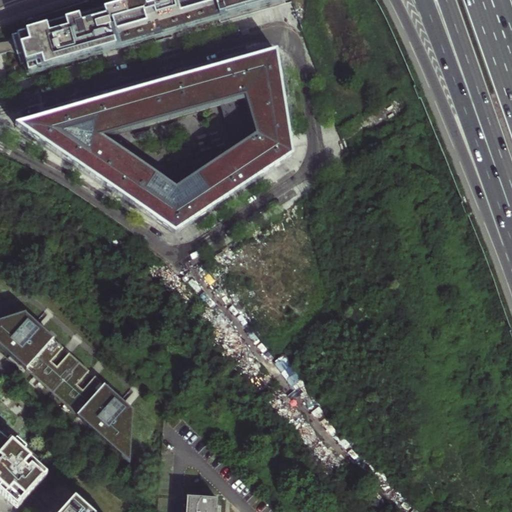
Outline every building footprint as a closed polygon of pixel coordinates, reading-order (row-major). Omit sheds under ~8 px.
[(28,64),(30,73),(219,19),(220,24),(292,3),(290,0),(139,0),(47,27),(21,34),(13,36),(14,42),(0,45),(0,55),(10,53),(18,55),(21,66),(28,64)] [(174,235),(237,196),(293,159),(276,53),(217,70),(14,126),(174,235)] [(24,313),(0,320),(0,350),(34,380),(37,376),(47,386),(45,389),(60,402),(63,399),(74,408),(71,411),(124,457),(126,454),(133,460),(144,416),(105,383),(92,397),(86,392),(99,378),(78,360),(66,374),(60,369),(72,355),(24,313)] [(37,376),(34,380),(45,389),(47,386),(37,376)] [(63,399),(60,402),(71,411),(74,408),(63,399)] [(0,487),(21,507),(51,474),(27,451),(11,436),(0,426),(0,487)] [(16,430),(11,436),(27,451),(32,445),(16,430)] [(126,454),(124,457),(132,464),(133,460),(126,454)] [(187,511),(218,511),(218,509),(216,509),(217,500),(189,498),(187,511)] [(92,511),(79,499),(67,511),(92,511)]
